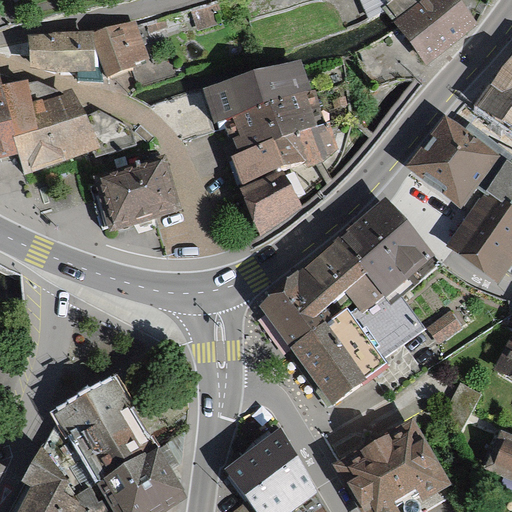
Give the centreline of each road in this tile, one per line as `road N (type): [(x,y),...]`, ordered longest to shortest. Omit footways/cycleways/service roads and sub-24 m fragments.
road 1 (residential): [(215,291),(172,155),(149,122),(0,63)]
road 2 (residential): [(68,266),(49,367),(0,489)]
road 3 (tertiary): [(511,3),(377,173)]
road 4 (tertiary): [(377,173),(323,228),(257,276),(215,291)]
road 5 (residential): [(224,382),(282,402),(343,511)]
road 6 (residential): [(511,293),(461,268),(377,173)]
road 7 (residential): [(0,37),(163,0)]
road 8 (tertiary): [(68,266),(160,290),(215,291)]
road 9 (tertiary): [(198,511),(224,382)]
